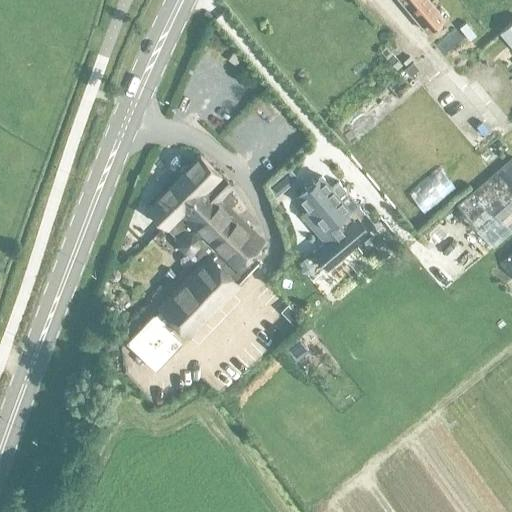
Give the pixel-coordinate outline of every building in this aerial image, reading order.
[(446,16),(431,0),(402,0),(429,30),(446,16)] [(511,20),(499,31),(511,46),(511,20)] [(134,343),(163,369),(188,341),(168,323),(174,316),(194,334),(241,280),(240,279),(262,254),(254,248),(264,236),(218,196),(231,181),(197,152),(147,210),(178,236),(176,242),(185,251),(195,250),(196,249),(199,251),(200,261),(203,264),(165,308),(166,309),(160,316),(158,315),(134,343)] [(511,163),(461,206),(492,243),(511,225),(511,163)] [(290,166),(273,180),(282,190),(298,176),(290,166)] [(371,230),(342,198),(321,174),(298,195),(308,207),(302,212),(326,240),(314,251),(329,267),(371,230)] [(449,308),(397,352),(429,390),(481,346),(449,308)] [(267,351),(241,321),(230,331),(257,360),(267,351)]
